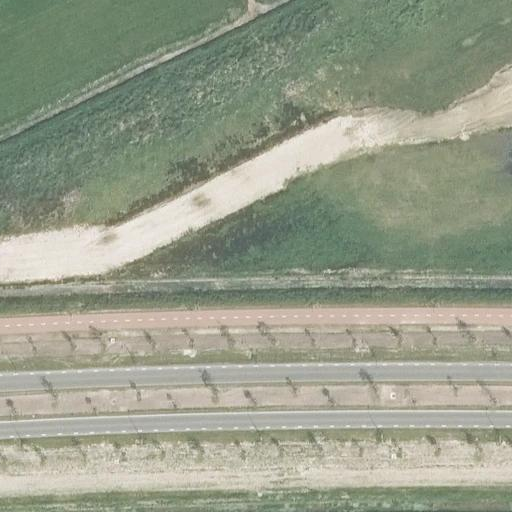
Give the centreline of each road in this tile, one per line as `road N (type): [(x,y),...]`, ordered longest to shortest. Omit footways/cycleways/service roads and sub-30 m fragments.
road 1 (secondary): [(0,437),(204,427),(511,427)]
road 2 (secondary): [(511,379),(0,388)]
